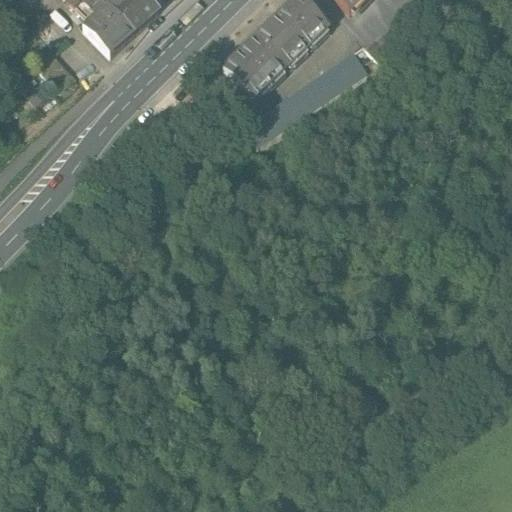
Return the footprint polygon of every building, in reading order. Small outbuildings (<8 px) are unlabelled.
[(65,0),(74,8),(79,3),(87,12),(91,8),(100,17),(109,9),(100,0),(65,0)] [(118,0),(117,0),(100,0),(109,9),(118,0)] [(159,14),(145,0),(118,0),(109,9),(134,37),(159,14)] [(329,0),(350,20),(369,0),(329,0)] [(277,23),(255,45),(255,46),(283,73),(326,30),(298,2),(277,23)] [(100,17),(92,25),(90,24),(82,31),(109,61),(134,37),(109,9),(100,17)] [(241,60),(223,77),(253,106),(284,75),(283,73),(255,46),(241,60)] [(362,49),(244,133),(257,153),(379,66),(362,49)] [(71,84),(48,60),(34,73),(57,98),(71,84)]
